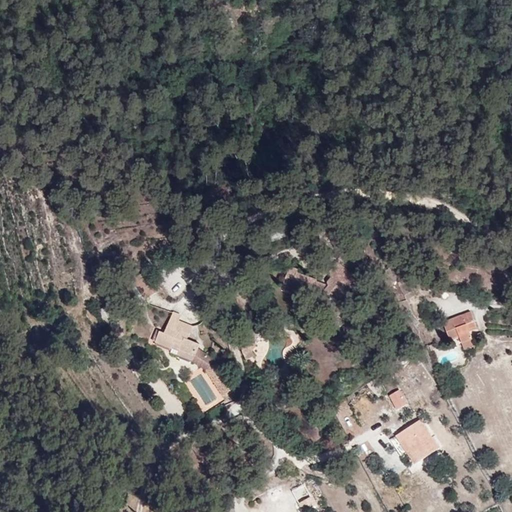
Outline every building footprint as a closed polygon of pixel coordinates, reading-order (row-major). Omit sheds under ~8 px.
[(374,286),(348,264),(339,275),(342,279),(338,285),(338,288),(326,284),(327,282),(308,275),(309,272),(300,269),(291,293),(323,306),(346,332),(356,324),(349,318),(355,311),(354,308),(374,286)] [(415,285),(412,279),(416,276),(408,265),(395,274),(403,286),(408,283),(410,288),(415,285)] [(165,299),(158,282),(154,282),(145,285),(153,303),(165,299)] [(427,297),(419,282),(410,288),(416,298),(408,304),(411,308),(422,308),(418,303),(427,297)] [(103,320),(112,315),(106,307),(98,312),(103,320)] [(476,313),(448,324),(455,342),(464,339),(469,351),(480,347),(474,332),(482,329),(476,313)] [(191,324),(170,315),(164,331),(159,329),(155,340),(192,356),(191,358),(205,366),(223,393),(234,385),(216,360),(219,358),(196,343),(197,341),(186,337),(191,324)] [(251,345),(241,349),(246,361),(256,357),(251,345)] [(419,405),(411,391),(401,396),(409,411),(419,405)] [(445,450),(432,420),(398,436),(402,443),(406,441),(411,439),(416,449),(421,461),(445,450)] [(328,432),(319,436),(323,444),(332,440),(328,432)] [(416,449),(411,439),(406,441),(411,452),(416,449)]
